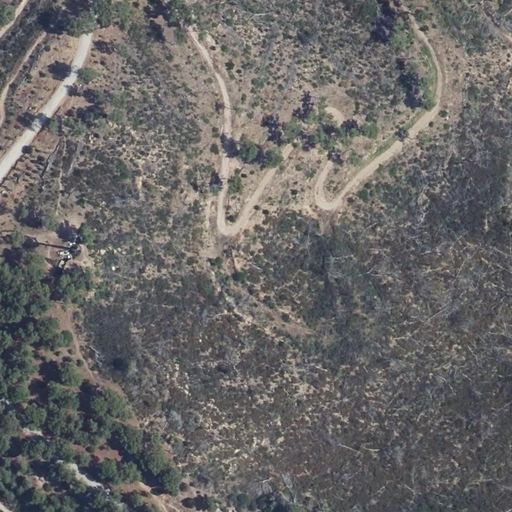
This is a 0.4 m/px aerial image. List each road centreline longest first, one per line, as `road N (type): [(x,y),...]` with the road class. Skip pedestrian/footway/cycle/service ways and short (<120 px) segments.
road 1 (track): [(403,0),(434,54),(440,82),(432,113),(325,204),(320,181),(343,131),(330,109),(316,114),(245,218),(224,231),(227,113),(220,79),(172,0)]
road 2 (unclassified): [(97,0),(73,75),(0,173)]
road 3 (unclassified): [(0,394),(130,511)]
